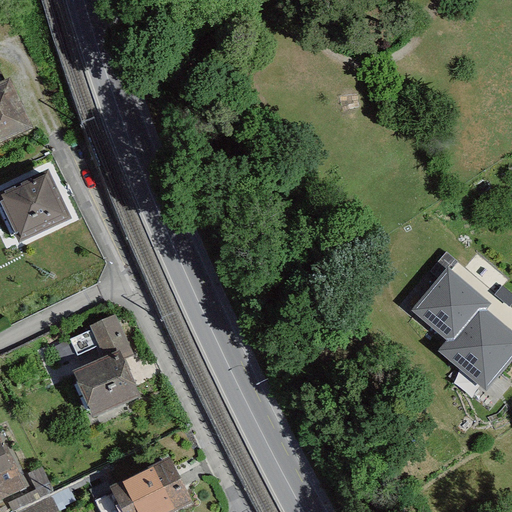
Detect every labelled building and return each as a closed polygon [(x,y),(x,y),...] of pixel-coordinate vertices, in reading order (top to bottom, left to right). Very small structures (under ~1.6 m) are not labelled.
[(32,136),(0,72),(0,148),(2,152),(32,136)] [(57,181),(9,203),(31,250),(79,228),(57,181)] [(489,295),(452,266),(413,311),(450,340),(479,307),(489,295)] [(511,350),(511,332),(479,307),(440,351),(483,386),(511,350)] [(109,368),(79,382),(101,430),(158,404),(121,324),(95,336),(109,368)] [(10,440),(0,444),(0,511),(2,511),(36,497),(10,440)] [(179,465),(116,498),(123,511),(201,511),(203,511),(179,465)]
